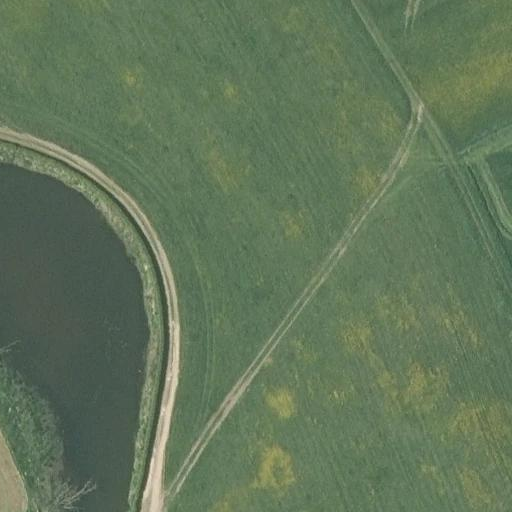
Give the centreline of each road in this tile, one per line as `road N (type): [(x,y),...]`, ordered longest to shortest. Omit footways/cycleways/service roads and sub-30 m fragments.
road 1 (track): [(142,511),(167,353),(156,262),(128,211),(80,174),(0,144)]
road 2 (track): [(343,0),(511,292)]
